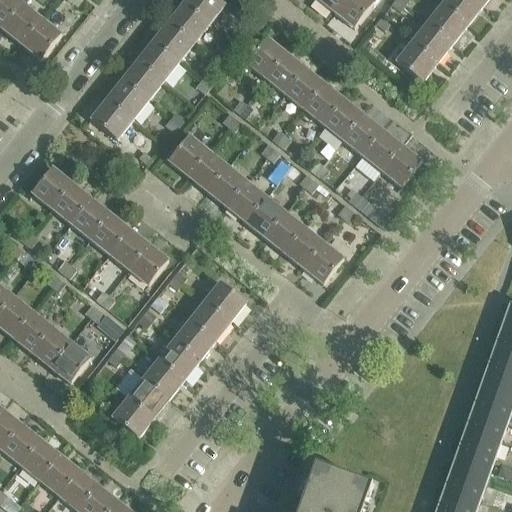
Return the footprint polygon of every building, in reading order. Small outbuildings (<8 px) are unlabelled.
[(12,0),(0,0),(0,31),(3,34),(23,8),(12,0)] [(213,0),(190,0),(184,9),(210,29),(225,10),(213,0)] [(317,0),(316,2),(335,17),(348,0),(317,0)] [(365,0),(348,0),(335,17),(354,33),(375,7),(365,0)] [(410,4),(405,0),(396,0),(395,2),(405,10),(410,4)] [(484,10),(471,0),(449,0),(443,8),(469,29),(484,10)] [(491,0),(471,0),(484,10),(491,0)] [(405,10),(395,2),(390,8),(400,16),(405,10)] [(23,8),(3,34),(22,49),(42,24),(23,8)] [(469,29),(443,8),(428,28),(453,48),(469,29)] [(184,9),(169,28),(194,48),(210,29),(184,9)] [(390,29),(380,21),(374,28),(385,36),(390,29)] [(42,24),(22,49),(42,65),(62,39),(42,24)] [(169,28),(153,47),(179,68),(194,48),(169,28)] [(453,48),(428,28),(412,47),(438,67),(453,48)] [(236,40),(231,47),(240,54),(246,48),(236,40)] [(247,69),(267,85),(287,59),(268,43),(247,69)] [(153,47),(138,66),(164,87),(179,68),(153,47)] [(240,54),(231,47),(226,53),(235,61),(240,54)] [(438,67),(412,47),(397,67),(423,87),(438,67)] [(306,74),(287,59),(267,85),(286,100),(306,74)] [(138,66),(123,85),(149,106),(164,87),(138,66)] [(326,89),(306,74),(286,100),(305,115),(326,89)] [(206,79),(200,85),(210,93),(215,86),(206,79)] [(123,85),(108,104),(133,125),(149,106),(123,85)] [(210,93),(200,85),(196,91),(205,98),(210,93)] [(345,105),(326,89),(305,115),(324,130),(345,105)] [(239,118),(247,108),(240,102),(232,113),(239,118)] [(92,124),(118,145),(133,125),(108,104),(92,124)] [(364,120),(345,105),(324,130),(343,146),(364,120)] [(253,113),(247,108),(239,118),(245,123),(253,113)] [(175,116),(170,123),(179,131),(184,124),(175,116)] [(228,133),(236,123),(229,117),(221,126),(228,133)] [(383,135),(364,120),(343,146),(363,161),(383,135)] [(179,131),(170,123),(164,130),(173,137),(179,131)] [(234,137),(242,127),(236,123),(228,133),(234,137)] [(278,149),(286,139),(280,135),(272,144),(278,149)] [(402,151),(383,135),(363,161),(382,176),(402,151)] [(292,144),(286,139),(278,149),(284,154),(292,144)] [(169,166),(188,182),(189,182),(210,156),(190,141),(169,166)] [(267,163),(274,153),(269,148),(261,159),(267,163)] [(422,166),(402,151),(382,176),(401,192),(422,166)] [(273,168),(281,158),(274,153),(267,163),(273,168)] [(139,162),(148,170),(153,163),(144,155),(139,162)] [(210,156),(189,182),(208,197),(229,172),(210,156)] [(316,179),(324,170),(317,164),(309,174),(316,179)] [(329,174),(324,170),(316,179),(321,184),(329,174)] [(229,172),(208,197),(227,213),(248,187),(229,172)] [(33,198),(52,214),(73,188),(53,173),(33,198)] [(305,194),(313,184),(306,178),(298,188),(305,194)] [(310,198),(318,188),(313,184),(305,194),(310,198)] [(248,187),(227,213),(247,228),(267,202),(248,187)] [(92,204),(73,188),(52,214),(72,229),(92,204)] [(354,210),(362,201),(355,194),(347,204),(354,210)] [(368,205),(362,201),(354,210),(360,215),(368,205)] [(267,202),(247,228),(266,243),(286,217),(267,202)] [(111,219),(92,204),(72,229),(91,245),(111,219)] [(343,224),(351,214),(343,208),(335,218),(343,224)] [(349,229),(357,219),(351,214),(343,224),(349,229)] [(286,217),(266,243),(285,259),(306,233),(286,217)] [(130,234),(111,219),(91,245),(110,260),(130,234)] [(26,233),(18,243),(25,248),(33,238),(26,233)] [(306,233),(285,259),(304,274),(325,248),(306,233)] [(150,249),(130,234),(110,260),(129,275),(150,249)] [(38,243),(33,238),(25,248),(30,252),(38,243)] [(14,262),(22,253),(14,247),(7,257),(14,262)] [(325,248),(304,274),(324,289),(344,264),(325,248)] [(169,265),(150,249),(129,275),(149,291),(169,265)] [(20,267),(27,257),(22,253),(14,262),(20,267)] [(64,263),(56,273),(63,278),(71,269),(64,263)] [(77,274),(71,269),(63,278),(69,283),(77,274)] [(188,282),(179,274),(173,281),(183,289),(188,282)] [(53,293),(61,283),(53,277),(45,287),(53,293)] [(183,289),(173,281),(168,288),(178,295),(183,289)] [(58,297),(66,287),(61,283),(53,293),(58,297)] [(221,287),(205,307),(231,327),(247,307),(221,287)] [(0,290),(0,319),(14,301),(0,290)] [(102,309),(110,299),(103,294),(95,303),(102,309)] [(116,304),(110,299),(102,309),(107,314),(116,304)] [(150,310),(160,318),(167,309),(168,308),(158,300),(150,310)] [(14,301),(0,319),(0,332),(13,342),(33,317),(14,301)] [(231,327),(205,307),(190,326),(216,346),(231,327)] [(92,323),(99,314),(92,308),(84,317),(92,323)] [(511,309),(509,309),(502,330),(511,333),(511,309)] [(158,320),(148,312),(143,319),(152,327),(158,320)] [(97,328),(104,318),(99,314),(92,323),(97,328)] [(33,317),(13,342),(32,358),(53,332),(33,317)] [(152,327),(143,319),(138,326),(147,333),(152,327)] [(107,320),(99,331),(116,344),(124,334),(107,320)] [(216,346),(190,326),(175,345),(201,365),(216,346)] [(511,356),(511,333),(502,330),(495,351),(511,356)] [(53,332),(32,358),(51,373),(72,347),(53,332)] [(201,365),(175,345),(160,364),(185,385),(201,365)] [(72,347),(51,373),(71,389),(92,363),(72,347)] [(127,359),(117,351),(112,357),(122,365),(127,359)] [(511,379),(511,356),(495,351),(487,371),(511,379)] [(116,372),(122,365),(112,357),(106,364),(116,372)] [(185,385),(160,364),(144,383),(170,404),(185,385)] [(511,402),(511,379),(487,371),(480,391),(511,402)] [(106,385),(96,377),(91,383),(101,391),(106,385)] [(170,404),(144,383),(129,402),(155,423),(170,404)] [(509,425),(511,417),(511,402),(480,391),(473,412),(509,425)] [(155,423),(129,402),(113,422),(139,443),(155,423)] [(502,445),(509,425),(473,412),(466,432),(502,445)] [(23,430),(4,414),(0,418),(0,453),(2,455),(23,430)] [(42,445),(23,430),(2,455),(21,471),(42,445)] [(495,466),(502,445),(466,432),(458,453),(495,466)] [(61,460),(42,445),(21,471),(41,486),(61,460)] [(488,486),(495,466),(458,453),(451,473),(488,486)] [(80,475),(61,460),(41,486),(60,501),(80,475)] [(511,472),(502,469),(498,480),(511,485),(511,472)] [(365,511),(373,493),(315,472),(310,487),(301,511),(365,511)] [(480,506),(488,486),(451,473),(444,493),(480,506)] [(82,511),(99,491),(80,475),(60,501),(73,511),(82,511)] [(113,511),(119,506),(99,491),(82,511),(113,511)] [(478,511),(480,506),(444,493),(437,511),(478,511)]
